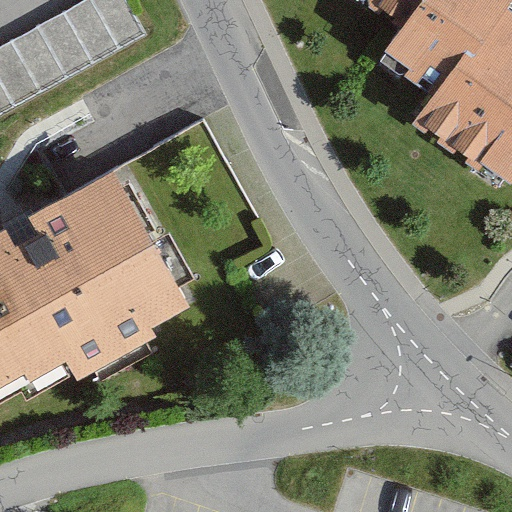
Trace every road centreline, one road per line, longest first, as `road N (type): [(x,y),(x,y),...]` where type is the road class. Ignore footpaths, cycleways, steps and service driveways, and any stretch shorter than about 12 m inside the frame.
road 1 (residential): [(445,363),(367,419),(0,491)]
road 2 (residential): [(445,363),(367,270),(214,0)]
